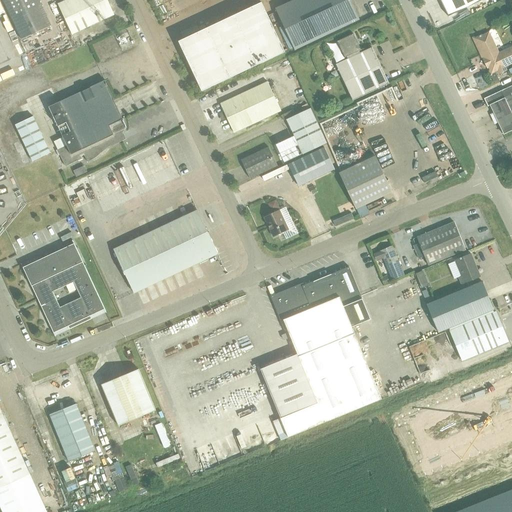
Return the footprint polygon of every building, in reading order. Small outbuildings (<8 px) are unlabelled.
[(3,0),(22,40),(52,26),(39,0),(3,0)] [(114,15),(107,0),(66,0),(58,4),(72,35),(114,15)] [(295,50),(360,20),(350,0),(295,0),(276,9),(295,50)] [(440,0),(448,17),(483,0),(440,0)] [(179,42),(202,91),(285,53),(262,3),(179,42)] [(491,69),(490,71),(491,73),(498,70),(499,74),(507,70),(505,66),(511,63),(511,47),(500,53),(490,32),(478,38),(475,37),(474,39),(477,40),(483,52),(481,54),(487,67),(490,66),(491,69)] [(346,60),(337,64),(339,71),(340,72),(353,101),(389,84),(384,72),(373,48),(363,52),(354,34),(338,41),(346,60)] [(116,53),(122,50),(117,41),(112,44),(116,53)] [(13,74),(25,70),(24,65),(11,69),(13,74)] [(125,128),(126,124),(125,122),(124,119),(106,79),(85,89),(86,90),(50,107),(68,145),(58,149),(67,167),(83,160),(81,157),(84,156),(87,162),(94,158),(100,153),(108,148),(126,139),(122,132),(125,128)] [(234,133),(281,111),(268,82),(221,104),(234,133)] [(511,85),(484,98),(488,106),(491,105),(505,134),(511,130),(511,85)] [(223,88),(215,92),(217,97),(225,93),(223,88)] [(125,114),(141,106),(138,101),(122,110),(125,114)] [(295,136),(277,145),(285,163),(303,154),(327,143),(310,109),(287,120),(295,136)] [(51,153),(34,117),(16,125),(33,161),(51,153)] [(269,147),(241,160),(250,179),(278,166),(269,147)] [(299,187),(335,169),(325,148),(288,165),(299,187)] [(356,210),(392,193),(375,157),(339,174),(356,210)] [(78,175),(88,172),(86,165),(76,169),(78,175)] [(435,171),(422,178),(425,183),(438,177),(435,171)] [(288,206),(285,198),(271,203),(274,212),(288,206)] [(114,249),(134,293),(218,254),(198,210),(114,249)] [(279,210),(265,217),(274,237),(283,233),(290,230),(280,210),(279,210)] [(352,213),(333,221),(336,227),(354,219),(352,213)] [(417,237),(419,243),(413,245),(419,258),(425,256),(428,266),(466,251),(454,222),(417,237)] [(92,319),(91,316),(105,310),(106,313),(107,313),(73,240),(72,241),(74,244),(24,267),(22,264),(55,337),(56,336),(55,333),(68,327),(70,330),(92,319)] [(393,247),(381,252),(375,254),(377,261),(384,258),(393,281),(405,276),(393,247)] [(471,254),(455,260),(448,263),(455,279),(459,278),(462,285),(481,277),(471,254)] [(297,286),(271,296),(281,321),(284,320),(299,357),(297,358),(300,367),(303,366),(318,403),(281,418),(289,437),(382,399),(353,328),(371,321),(362,299),(349,267),(298,288),(297,286)] [(415,275),(418,282),(426,279),(423,272),(415,275)] [(381,278),(384,285),(390,283),(387,276),(381,278)] [(483,282),(433,302),(427,289),(423,291),(428,304),(427,305),(438,333),(494,310),(483,282)] [(462,361),(510,342),(496,312),(450,332),(462,361)] [(119,426),(156,411),(139,369),(102,385),(119,426)] [(511,371),(396,419),(399,427),(405,424),(424,471),(511,435),(511,371)] [(96,451),(77,404),(50,415),(69,462),(96,451)] [(0,407),(0,505),(3,511),(43,496),(0,407)] [(167,447),(174,444),(164,421),(158,424),(167,447)] [(70,481),(79,478),(75,466),(66,470),(70,481)] [(124,478),(115,481),(120,492),(129,489),(124,478)] [(511,511),(511,490),(457,511),(511,511)]
